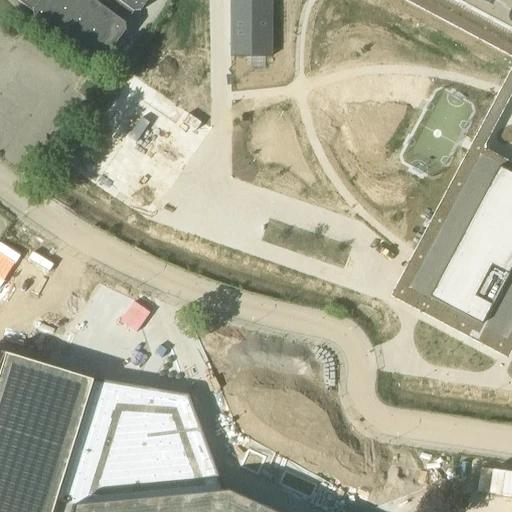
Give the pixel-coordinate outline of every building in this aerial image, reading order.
[(16,0),(32,12),(33,18),(95,64),(101,63),(126,31),(125,24),(134,13),(140,12),(149,0),(16,0)] [(232,0),(232,53),(271,53),(271,0),(232,0)] [(511,0),(420,0),(511,48),(511,0)] [(422,311),(422,312),(423,313),(500,354),(501,354),(501,353),(511,332),(511,174),(499,168),(498,168),(422,311)] [(0,350),(0,511),(270,511),(224,491),(190,396),(96,381),(0,350)] [(287,378),(291,360),(253,352),(250,370),(287,378)]
